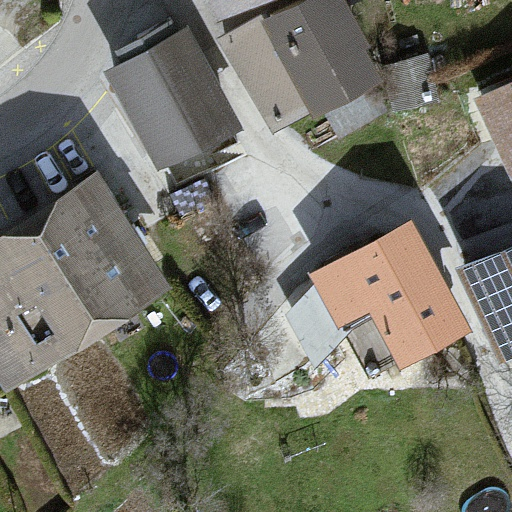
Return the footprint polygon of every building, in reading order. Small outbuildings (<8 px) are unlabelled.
[(199,0),(209,25),(277,0),(199,0)] [(324,2),(215,44),(276,132),(376,82),(324,2)] [(152,170),(232,130),(175,33),(99,76),(152,170)] [(511,85),(461,108),(511,171),(511,85)] [(0,390),(3,394),(77,354),(88,319),(133,320),(168,286),(93,182),(47,208),(33,243),(0,236),(0,390)] [(404,231),(304,284),(335,319),(360,306),(398,362),(463,325),(404,231)] [(511,249),(457,269),(511,372),(511,249)]
